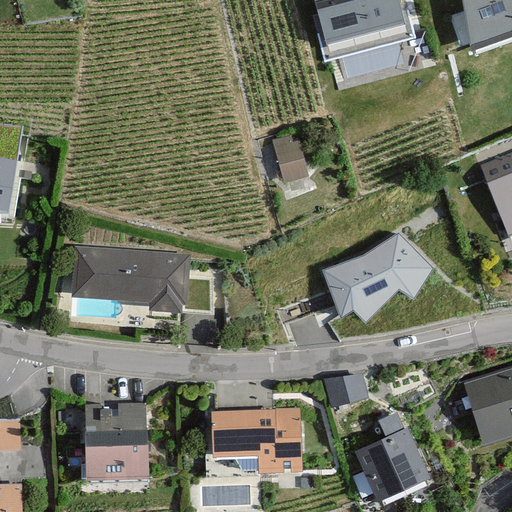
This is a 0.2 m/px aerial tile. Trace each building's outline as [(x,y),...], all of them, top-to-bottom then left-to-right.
[(398,0),(315,0),(326,40),(404,19),(398,0)] [(511,0),(466,0),(473,41),(511,30),(511,0)] [(304,137),(272,144),(281,183),(312,176),(304,137)] [(0,209),(8,211),(16,158),(0,155),(0,209)] [(511,173),(491,182),(511,232),(511,231),(511,173)] [(371,250),(322,265),(341,311),(354,307),(368,319),(399,284),(413,294),(431,263),(397,230),(371,250)] [(190,255),(78,250),(76,294),(154,297),(154,307),(182,309),(183,302),(188,303),(190,255)] [(511,369),(467,384),(485,441),(511,432),(511,369)] [(326,376),(331,404),(371,393),(366,371),(326,376)] [(299,410),(217,414),(219,450),(266,448),(267,466),(302,464),(299,410)] [(394,416),(378,423),(385,438),(355,451),(374,498),(424,478),(404,430),(400,432),(394,416)] [(19,421),(0,420),(0,445),(19,446),(19,421)] [(148,421),(89,421),(89,475),(148,475),(148,421)] [(19,511),(19,487),(0,487),(0,511),(19,511)]
